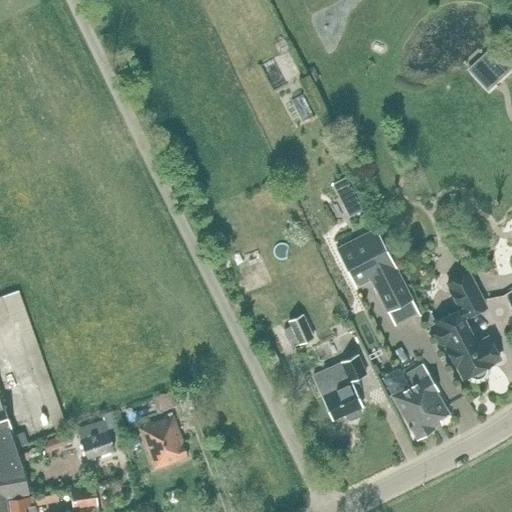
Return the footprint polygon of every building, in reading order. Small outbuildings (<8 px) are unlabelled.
[(493,60),(483,70),(495,83),(511,68),(499,55),(493,60)] [(319,79),(313,67),(304,71),(311,83),(319,79)] [(356,196),(343,203),(350,216),(363,210),(356,196)] [(395,222),(385,222),(385,232),(395,232),(395,222)] [(351,241),(336,249),(341,258),(355,286),(370,279),(394,325),(418,313),(394,267),(375,229),(351,241)] [(511,234),(499,240),(506,255),(511,251),(511,234)] [(181,285),(173,255),(160,258),(167,289),(181,285)] [(485,307),(468,273),(447,284),(460,310),(434,323),(435,325),(431,327),(441,347),(445,345),(462,379),(468,376),(471,378),(475,380),(479,379),(483,377),(485,374),(486,371),(486,366),(499,360),(487,337),(475,344),(462,319),(485,307)] [(299,344),(313,338),(302,315),(288,321),(299,344)] [(359,386),(356,378),(366,374),(357,355),(313,375),(333,420),(345,414),(347,418),(351,420),(359,416),(361,412),(359,408),(361,407),(353,389),(359,386)] [(410,429),(416,439),(434,428),(433,427),(440,423),(438,419),(448,413),(435,392),(437,391),(422,366),(404,376),(409,385),(391,396),(408,425),(407,425),(409,429),(410,429)] [(159,411),(177,405),(179,404),(182,412),(193,408),(185,384),(172,388),(173,391),(154,398),(159,411)] [(0,401),(0,511),(32,511),(31,496),(9,500),(6,501),(5,496),(28,492),(23,465),(21,465),(20,464),(14,447),(28,443),(24,432),(12,436),(11,436),(0,401)] [(77,429),(80,440),(86,459),(113,450),(108,434),(118,430),(112,412),(102,415),(103,421),(77,429)] [(154,468),(187,456),(172,412),(167,414),(169,417),(139,428),(154,468)] [(55,438),(43,442),(46,452),(59,447),(55,438)] [(118,482),(105,485),(107,497),(120,495),(118,482)] [(97,511),(93,485),(68,489),(71,511),(97,511)] [(57,493),(34,497),(35,506),(58,501),(57,493)]
